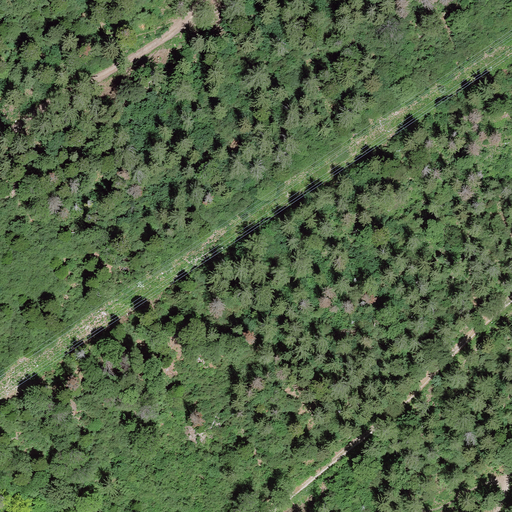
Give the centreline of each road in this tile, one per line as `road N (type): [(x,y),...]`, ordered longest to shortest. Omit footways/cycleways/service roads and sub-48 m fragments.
road 1 (track): [(270,511),(511,301)]
road 2 (track): [(0,140),(184,24),(202,0)]
road 3 (track): [(0,45),(140,33),(237,0)]
